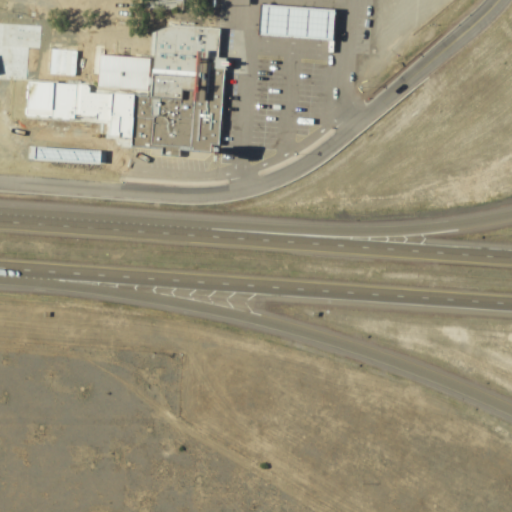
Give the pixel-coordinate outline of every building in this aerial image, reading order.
[(114,0),(4,0),(4,4),(114,10),(114,0)] [(136,0),(136,11),(187,13),(187,1),(162,0),(136,0)] [(328,12),(328,43),(257,37),(257,8),(328,12)] [(120,147),(155,150),(154,158),(171,159),(171,151),(214,154),(220,60),(213,59),(215,30),(164,27),(148,33),(143,99),(128,98),(126,120),(121,120),(120,147)] [(106,66),(132,69),(131,96),(103,93),(106,66)] [(20,84),(19,111),(43,112),(43,120),(68,121),(70,87),(20,84)] [(81,162),(82,146),(73,145),(74,130),(43,128),(42,143),(32,143),(31,159),(81,162)]
